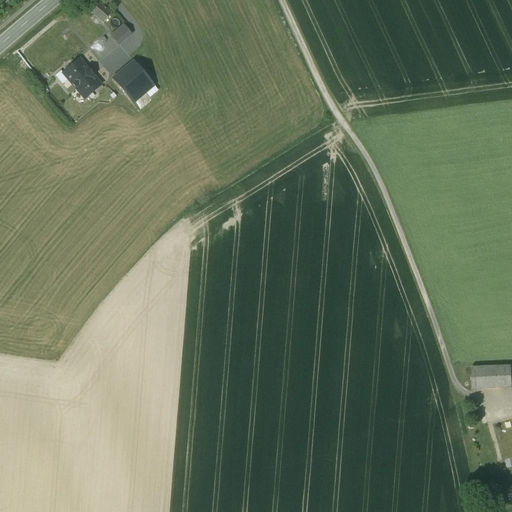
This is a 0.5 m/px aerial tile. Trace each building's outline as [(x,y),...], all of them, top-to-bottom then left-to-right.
[(112,14),(99,3),(90,13),(104,24),(112,14)] [(133,35),(124,25),(110,36),(119,47),(133,35)] [(80,60),(63,74),(85,100),(102,85),(93,76),(91,78),(86,72),(89,70),(80,60)] [(156,86),(134,62),(113,80),(135,105),(156,86)] [(511,384),(511,366),(471,368),(472,390),(511,388),(511,384)] [(511,416),(489,423),(502,475),(511,472),(511,416)] [(499,481),(485,483),(488,511),(503,511),(502,502),(499,481)]
